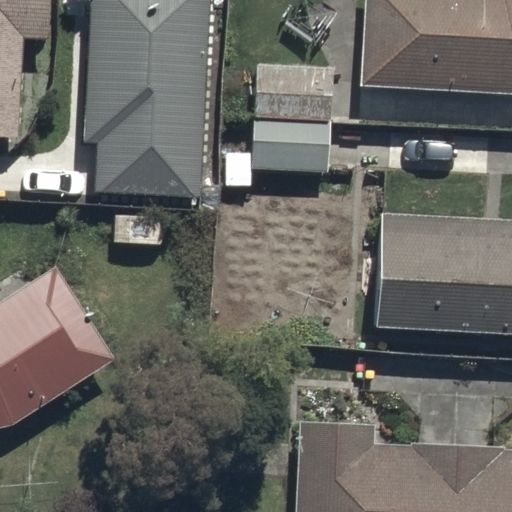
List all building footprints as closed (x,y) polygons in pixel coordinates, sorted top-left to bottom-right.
[(46,38),(47,0),(0,0),(0,127),(16,129),(22,37),(46,38)] [(197,191),(199,0),(98,0),(96,190),(197,191)] [(511,0),(369,0),(368,81),(511,83),(511,0)] [(326,68),(252,67),(250,164),(324,165),(326,68)] [(511,334),(511,222),(381,217),(377,330),(511,334)] [(106,352),(48,265),(0,296),(0,415),(17,412),(106,352)] [(511,511),(511,446),(361,437),(363,414),(293,409),(286,511),(511,511)]
